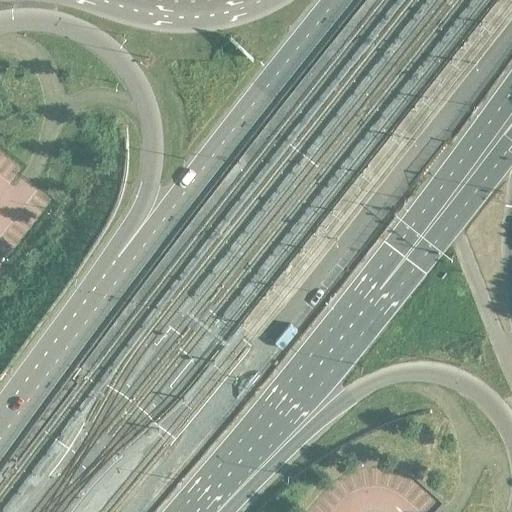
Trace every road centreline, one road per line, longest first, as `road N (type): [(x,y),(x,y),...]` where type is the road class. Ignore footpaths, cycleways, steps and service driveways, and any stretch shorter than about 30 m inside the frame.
road 1 (primary): [(180,511),(511,91)]
road 2 (primary): [(186,511),(349,397),(397,374),(426,372),(477,391),(511,437)]
road 3 (primary): [(0,23),(81,30),(109,46),(140,87),(153,169),(128,268)]
road 4 (primary): [(336,0),(128,268)]
road 5 (primary): [(128,268),(0,438)]
road 6 (primary): [(266,0),(184,18),(103,0)]
